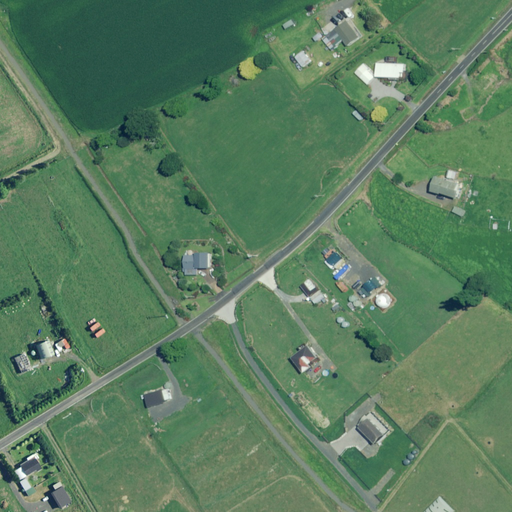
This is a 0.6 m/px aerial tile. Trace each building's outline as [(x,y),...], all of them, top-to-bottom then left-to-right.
[(360,38),(348,21),(323,40),(331,50),(344,40),(348,46),(360,38)] [(311,61),(304,51),(295,57),(303,67),(311,61)] [(406,65),(378,63),(378,77),(402,78),(402,73),(406,73),(406,65)] [(376,77),(368,70),(361,77),(368,85),(376,77)] [(502,79),(494,71),(484,80),(482,78),(472,88),(481,97),(490,89),(491,90),(502,79)] [(479,113),(473,103),(458,111),(464,121),(479,113)] [(461,184),(438,177),(434,190),(460,198),(462,191),(460,190),(461,184)] [(465,212),(456,207),(453,212),(463,217),(465,212)] [(211,254),(197,254),(197,256),(186,256),(186,269),(186,275),(199,275),(199,268),(211,269),(211,254)] [(41,470),(33,457),(19,466),(25,476),(35,471),(36,473),(41,470)] [(30,487),(24,478),(19,482),(24,491),(30,487)]
